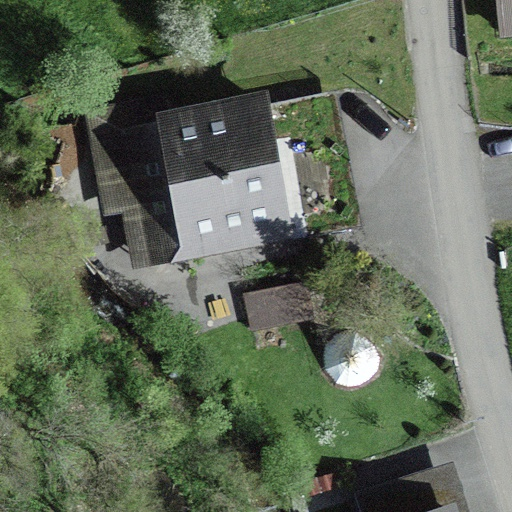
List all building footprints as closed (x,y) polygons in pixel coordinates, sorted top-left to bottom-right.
[(511,0),(499,0),(502,29),(511,27),(511,0)] [(336,91),(317,95),(323,125),(329,155),(273,166),(284,222),(257,227),(216,235),(219,253),(362,225),(336,91)] [(257,227),(284,222),(273,166),(329,155),(323,125),(317,95),(261,105),(167,124),(162,101),(93,114),(111,206),(135,201),(146,259),(191,250),(197,249),(195,239),(216,235),(257,227)] [(306,282),(245,294),(249,317),(250,322),(311,310),(309,300),(306,282)] [(369,339),(356,333),(342,333),(330,341),(324,354),(324,368),(332,380),(345,387),(359,386),(371,378),(378,365),(377,351),(369,339)] [(470,511),(454,461),(356,493),(358,498),(406,483),(415,511),(446,511),(451,511),(450,511),(470,511)] [(450,511),(451,511),(446,511),(415,511),(406,483),(358,498),(362,511),(450,511)]
